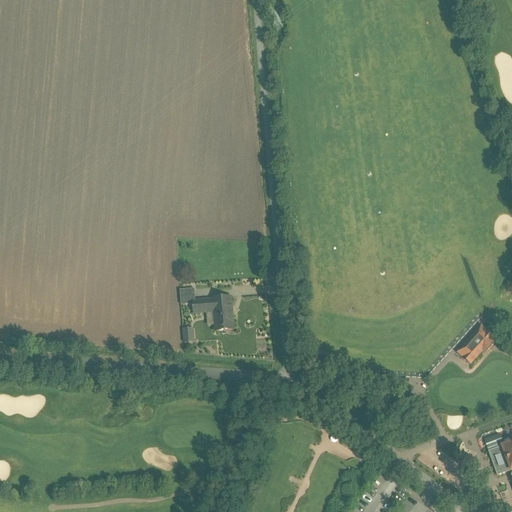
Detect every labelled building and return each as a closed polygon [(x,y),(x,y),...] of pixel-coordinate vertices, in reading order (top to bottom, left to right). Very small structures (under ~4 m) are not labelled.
[(194,314),(214,313),(213,300),(196,302),(195,290),(180,291),(182,306),(193,305),(194,314)] [(213,300),(214,313),(216,332),(234,331),(231,298),(213,299),(213,300)] [(481,327),(457,353),(470,365),(483,351),(486,353),(497,341),(481,327)] [(193,330),(184,331),(185,344),(194,343),(193,330)] [(336,357),(312,350),(308,362),(332,369),(336,357)] [(409,381),(363,378),(363,384),(362,388),(408,391),(409,385),(409,381)] [(511,471),(511,443),(488,452),(497,477),(511,471)]
